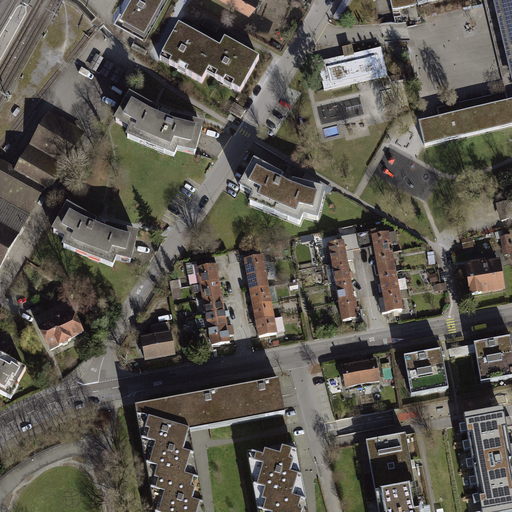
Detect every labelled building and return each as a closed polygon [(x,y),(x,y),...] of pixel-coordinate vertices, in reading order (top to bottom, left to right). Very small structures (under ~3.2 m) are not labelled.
[(161,0),(122,0),(116,12),(145,29),(161,0)] [(222,0),(249,15),(256,0),(222,0)] [(390,0),(393,11),(439,0),(390,0)] [(508,100),(511,99),(511,79),(494,2),(493,0),(483,0),(485,5),(506,93),(508,100)] [(511,0),(493,0),(511,79),(511,0)] [(205,20),(203,23),(219,32),(221,29),(205,20)] [(208,73),(219,52),(192,37),(177,29),(161,59),(171,64),(169,68),(176,72),(178,69),(186,74),(184,77),(201,86),(208,73)] [(219,52),(208,73),(216,77),(213,82),(223,87),(225,83),(234,88),(232,92),(239,96),(257,62),(238,51),(223,44),(219,52)] [(144,58),(147,54),(134,46),(131,50),(144,58)] [(388,76),(381,49),(353,55),(351,48),(343,50),(345,58),(318,64),(324,91),(388,76)] [(511,126),(511,102),(508,103),(508,100),(506,93),(438,109),(440,119),(420,124),(425,146),(511,126)] [(160,124),(154,121),(157,116),(130,99),(115,121),(129,130),(125,138),(174,158),(177,150),(195,157),(202,128),(166,120),(165,126),(160,124)] [(363,99),(323,107),(326,122),(366,115),(363,99)] [(235,103),(229,112),(241,119),(246,110),(239,106),(235,103)] [(0,268),(30,216),(29,216),(44,191),(48,193),(80,138),(47,119),(16,174),(0,163),(0,268)] [(283,191),(278,189),(281,184),(253,166),(239,189),(252,197),(249,206),(297,226),(301,218),(317,223),(324,195),(290,188),(288,194),(283,191)] [(511,218),(508,203),(499,205),(502,221),(511,219),(511,218)] [(99,229),(96,228),(98,223),(68,207),(53,234),(66,241),(63,249),(115,271),(118,262),(133,266),(134,264),(141,236),(108,227),(105,232),(99,229)] [(373,257),(377,256),(392,253),(389,234),(381,236),(380,231),(358,235),(360,250),(371,248),(373,257)] [(509,231),(497,234),(498,240),(502,239),(504,255),(511,254),(511,248),(510,237),(509,231)] [(330,245),(333,265),(348,262),(353,261),(351,251),(360,250),(358,235),(341,238),(341,243),(330,245)] [(478,250),(474,239),(461,241),(462,244),(464,254),(478,250)] [(377,276),(381,276),(396,273),(392,253),(377,256),(379,266),(375,267),(377,276)] [(436,267),(433,255),(427,256),(430,268),(436,267)] [(242,264),(245,280),(265,276),(262,260),(242,264)] [(333,265),(337,284),(351,281),(348,262),(333,265)] [(191,287),(193,287),(220,281),(218,269),(218,266),(198,269),(197,263),(187,265),(191,287)] [(504,294),(499,264),(484,266),(483,263),(464,266),(469,299),(504,294)] [(384,292),(384,295),(399,292),(396,273),(381,276),(383,285),(379,286),(380,293),(384,292)] [(245,280),(248,296),(268,292),(265,276),(245,280)] [(438,277),(430,279),(431,285),(439,284),(438,277)] [(175,282),(170,283),(172,291),(181,289),(179,281),(175,282)] [(202,295),(204,301),(223,297),(221,284),(220,281),(193,287),(194,295),(202,293),(202,295)] [(337,284),(340,303),(354,300),(351,281),(337,284)] [(289,284),(290,291),(299,290),(297,283),(289,284)] [(446,286),(434,288),(435,294),(447,292),(446,286)] [(181,289),(172,291),(174,301),(176,301),(182,299),(181,289)] [(248,296),(251,312),(271,308),(268,292),(248,296)] [(381,301),(384,315),(403,311),(399,292),(384,295),(385,301),(381,301)] [(204,301),(206,316),(226,313),(224,299),(223,297),(204,301)] [(340,303),(343,322),(353,321),(353,322),(362,321),(360,309),(356,310),(354,300),(340,303)] [(251,312),(255,327),(274,324),(271,308),(251,312)] [(206,316),(209,332),(229,328),(227,318),(231,317),(230,314),(230,312),(226,313),(206,316)] [(40,329),(51,351),(62,346),(64,346),(68,344),(69,342),(72,341),(71,339),(83,333),(72,313),(63,318),(62,316),(59,315),(55,317),(54,319),(55,321),(40,329)] [(143,351),(146,364),(177,358),(172,333),(171,333),(169,323),(152,326),(153,331),(154,336),(142,339),(143,345),(140,346),(140,351),(142,351),(143,351)] [(255,327),(258,343),(277,340),(274,324),(255,327)] [(209,332),(212,349),(232,345),(231,337),(233,336),(235,336),(234,327),(229,328),(209,332)] [(511,339),(454,349),(456,357),(476,354),(481,383),(511,377),(511,345),(511,344),(511,339)] [(442,351),(405,358),(412,397),(449,390),(443,355),(442,351)] [(0,396),(7,400),(23,371),(0,357),(0,396)] [(364,365),(359,366),(363,385),(380,382),(377,363),(364,365)] [(355,366),(342,369),(346,388),(363,385),(359,366),(355,366)] [(261,385),(211,394),(218,433),(289,420),(285,402),(282,381),(261,385)] [(184,399),(132,408),(139,447),(188,438),(210,434),(218,433),(211,394),(207,395),(184,399)] [(453,425),(457,445),(508,436),(506,427),(509,427),(511,426),(511,425),(511,418),(504,420),(503,416),(453,425)] [(408,436),(367,444),(377,499),(418,490),(413,465),(408,436)] [(457,445),(460,463),(510,454),(511,454),(511,445),(509,446),(508,436),(457,445)] [(139,447),(150,507),(199,498),(191,454),(188,438),(139,447)] [(248,454),(258,511),(270,511),(308,505),(306,494),(297,445),(289,447),(281,448),(268,450),(248,454)] [(460,463),(463,478),(511,469),(511,463),(510,454),(460,463)] [(511,469),(463,478),(466,496),(511,488),(511,469)] [(511,488),(466,496),(468,511),(489,511),(511,508),(511,488)] [(422,511),(418,490),(377,499),(379,511),(422,511)] [(150,507),(150,511),(201,511),(199,498),(150,507)]
